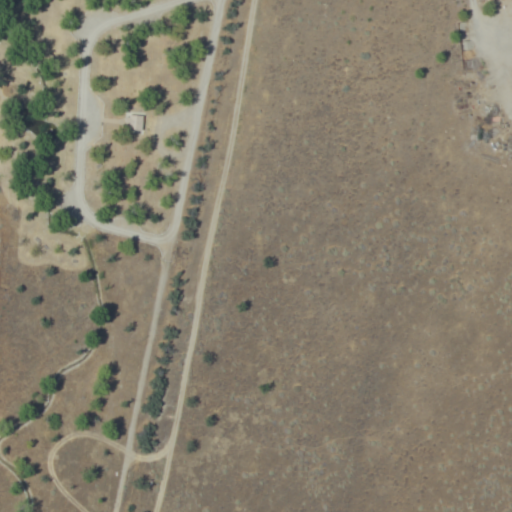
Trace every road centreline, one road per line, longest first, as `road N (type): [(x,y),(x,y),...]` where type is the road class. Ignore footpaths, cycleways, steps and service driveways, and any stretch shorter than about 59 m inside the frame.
road 1 (residential): [(123,511),(225,0)]
road 2 (residential): [(188,0),(106,23),(83,48),(79,209),(103,228),(177,250)]
